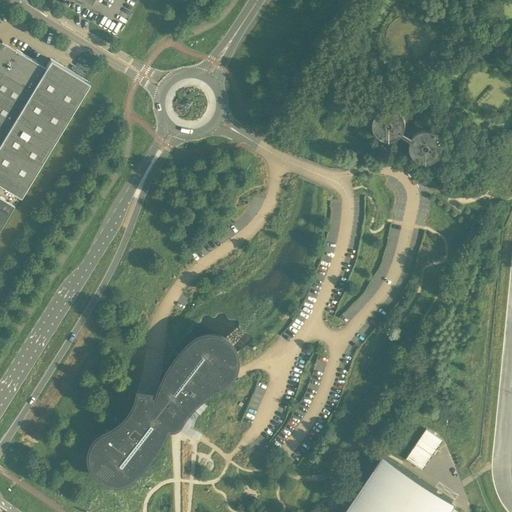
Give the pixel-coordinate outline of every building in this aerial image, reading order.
[(0,184),(19,196),(89,82),(50,58),(45,67),(1,40),(0,41),(0,184)] [(384,143),(386,143),(389,143),(389,145),(392,145),(392,142),(393,142),(395,141),(397,140),(399,138),(400,137),(402,133),(403,131),(403,129),(403,127),(403,125),(404,125),(404,122),(403,122),(402,120),(400,117),(401,116),(400,115),(399,115),(398,114),(396,113),(393,111),(391,111),(388,110),(385,110),(382,111),(379,112),(376,114),(374,116),(372,119),(371,122),(370,125),(370,128),(370,130),(371,133),(372,135),(375,138),(377,140),(379,141),(382,142),(384,143)] [(422,130),(419,131),(419,133),(418,133),(416,134),(414,136),(412,139),(411,141),(409,143),(409,147),(409,149),(409,152),(410,155),(412,157),(414,160),(416,162),(419,163),(422,164),(425,165),(429,164),(432,163),(435,162),(437,160),(439,157),(441,155),(441,152),(442,150),(442,146),(441,144),(440,141),(438,138),(436,135),(433,133),(430,132),(430,131),(427,130),(427,131),(422,132),(422,130)] [(511,180),(502,177),(498,186),(508,191),(511,182),(511,180)] [(0,228),(14,206),(0,197),(0,228)] [(95,451),(95,453),(95,455),(95,456),(95,459),(96,461),(96,462),(97,464),(98,465),(99,467),(100,468),(102,470),(103,471),(104,472),(105,473),(107,474),(109,475),(110,475),(112,476),(113,476),(116,476),(117,476),(119,476),(120,476),(123,476),(124,475),(126,474),(127,474),(129,473),(131,471),(135,468),(139,464),(142,462),(144,459),(149,455),(151,451),(153,449),(156,446),(159,441),(160,439),(163,435),(165,432),(166,430),(167,428),(168,426),(170,424),(171,424),(172,423),(173,423),(173,422),(173,421),(173,420),(173,419),(172,419),(173,417),(182,421),(184,417),(186,414),(187,411),(190,408),(192,405),(194,402),(197,399),(199,396),(200,396),(203,393),(205,391),(208,389),(211,387),(214,385),(217,383),(219,382),(222,380),(224,379),(226,378),(227,377),(229,375),(231,373),(231,372),(232,370),(233,369),(234,367),(234,365),(235,364),(235,363),(235,361),(235,359),(235,358),(235,356),(235,355),(235,354),(234,352),(234,351),(233,349),(233,348),(232,347),(232,346),(231,345),(229,343),(229,342),(227,341),(226,340),(224,339),(222,337),(221,337),(219,336),(217,335),(214,335),(213,335),(211,335),(208,335),(205,335),(203,336),(202,336),(200,337),(199,338),(197,339),(196,340),(191,344),(187,347),(186,349),(181,354),(179,357),(176,361),(173,365),(170,369),(168,372),(166,376),(164,380),(163,382),(162,384),(161,386),(159,390),(158,395),(157,397),(150,394),(149,394),(148,394),(148,393),(148,392),(147,391),(146,391),(145,391),(144,391),(144,392),(143,393),(143,394),(142,394),(140,395),(139,396),(138,397),(137,398),(137,400),(135,404),(134,407),(132,410),(131,412),(129,414),(128,416),(126,419),(124,421),(121,424),(120,426),(118,427),(117,428),(116,429),(114,430),(111,432),(105,436),(104,436),(103,437),(102,439),(101,439),(99,441),(98,442),(97,444),(97,446),(96,448),(95,451)] [(425,428),(405,457),(422,468),(441,439),(425,428)] [(458,511),(460,509),(451,502),(452,501),(384,456),(346,511),(458,511)]
